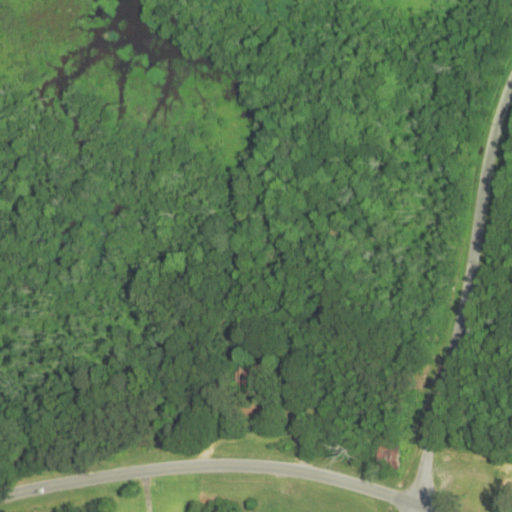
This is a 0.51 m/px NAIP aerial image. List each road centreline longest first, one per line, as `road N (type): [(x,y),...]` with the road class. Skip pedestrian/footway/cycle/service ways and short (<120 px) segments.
road 1 (residential): [(0,495),(122,473),(261,464),(346,480),(439,511)]
road 2 (residential): [(411,511),(511,77)]
